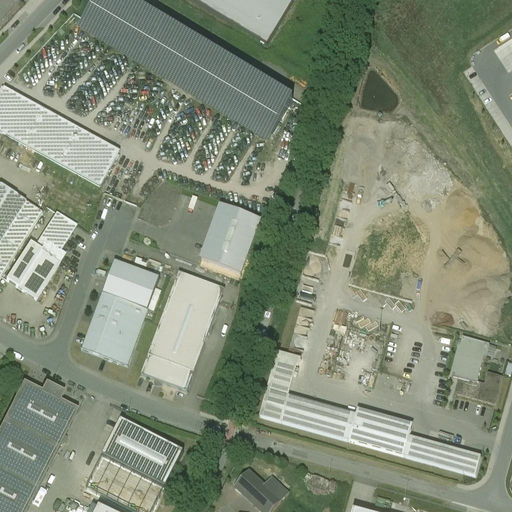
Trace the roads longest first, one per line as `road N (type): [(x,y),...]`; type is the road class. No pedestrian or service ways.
road 1 (unclassified): [(231,434),(358,0)]
road 2 (unclassified): [(489,505),(231,434)]
road 3 (unclassified): [(231,434),(51,362)]
road 4 (unclassified): [(51,362),(109,209)]
